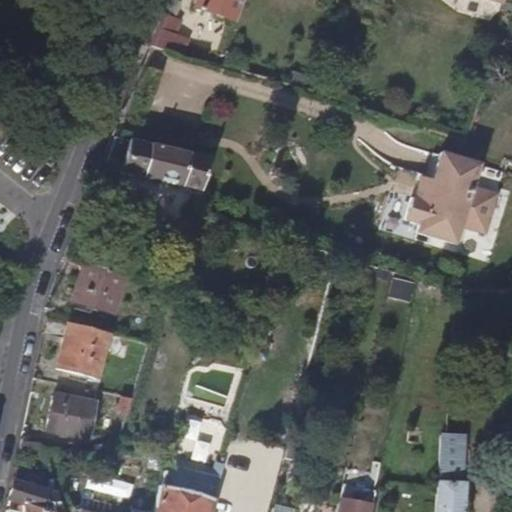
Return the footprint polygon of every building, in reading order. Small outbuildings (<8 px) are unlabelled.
[(235,0),(193,0),(190,10),(229,22),(235,0)] [(158,17),(169,20),(171,13),(161,8),(158,17)] [(165,53),(178,23),(169,20),(158,17),(146,47),(165,53)] [(203,161),(126,143),(123,158),(119,174),(197,192),(203,161)] [(119,174),(123,158),(104,153),(97,170),(119,174)] [(472,165),(435,154),(420,203),(405,198),(398,221),(412,225),(410,232),(447,242),(453,225),(478,233),(491,195),(465,187),(472,165)] [(121,278),(80,265),(69,303),(110,316),(121,278)] [(465,308),(452,306),(444,383),(445,384),(458,385),(465,308)] [(93,381),(105,335),(67,325),(55,371),(93,381)] [(83,438),(90,405),(50,397),(44,433),(77,440),(83,438)] [(186,415),(176,452),(203,460),(213,423),(186,415)] [(436,484),(460,485),(461,438),(443,437),(439,436),(436,484)] [(66,458),(66,454),(60,454),(58,460),(57,461),(57,467),(58,467),(65,467),(66,458)] [(169,455),(163,481),(212,491),(218,466),(169,455)] [(211,501),(222,504),(229,480),(218,477),(211,501)] [(42,501),(44,494),(10,484),(7,502),(20,506),(19,511),(57,511),(54,497),(52,498),(42,501)] [(462,511),(463,485),(460,485),(436,484),(432,511),(462,511)] [(367,509),(370,494),(340,488),(336,503),(367,509)] [(208,511),(211,501),(159,489),(152,511),(208,511)] [(211,501),(208,511),(232,511),(234,507),(222,504),(211,501)] [(334,511),(366,511),(367,509),(336,503),(334,511)]
